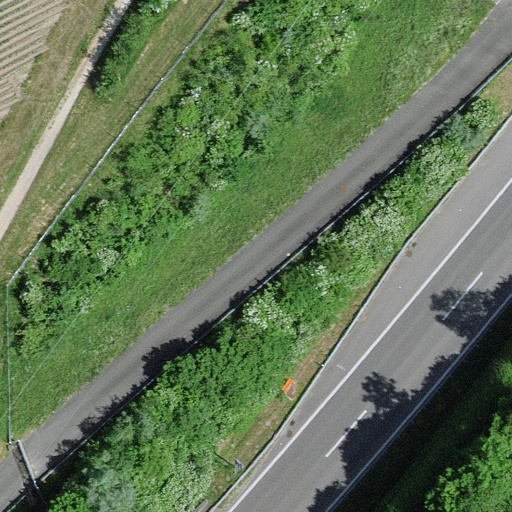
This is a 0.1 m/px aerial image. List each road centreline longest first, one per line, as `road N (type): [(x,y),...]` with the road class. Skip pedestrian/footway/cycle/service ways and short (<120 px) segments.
road 1 (motorway): [(511,235),(276,511)]
road 2 (track): [(0,226),(124,0)]
